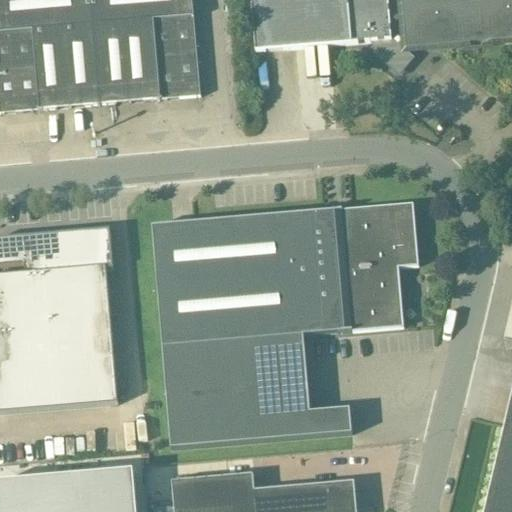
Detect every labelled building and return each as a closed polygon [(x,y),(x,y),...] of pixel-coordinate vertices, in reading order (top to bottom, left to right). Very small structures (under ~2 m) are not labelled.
[(0,0),(0,117),(200,100),(191,0),(0,0)] [(251,0),(256,55),(390,43),(387,0),(251,0)] [(173,229),(153,231),(172,453),(347,438),(353,438),(351,412),(311,415),(305,346),(304,340),(305,339),(403,331),(398,271),(418,270),(413,209),(321,217),(272,221),(173,229)] [(22,279),(0,280),(0,417),(117,407),(106,273),(112,272),(112,269),(109,235),(71,238),(23,242),(0,244),(0,270),(21,268),(22,279)] [(485,511),(511,511),(511,399),(506,427),(485,511)] [(250,461),(190,463),(191,478),(251,476),(250,461)] [(137,511),(135,477),(0,489),(0,511),(137,511)] [(356,511),(355,486),(255,495),(254,479),(172,486),(174,511),(356,511)]
